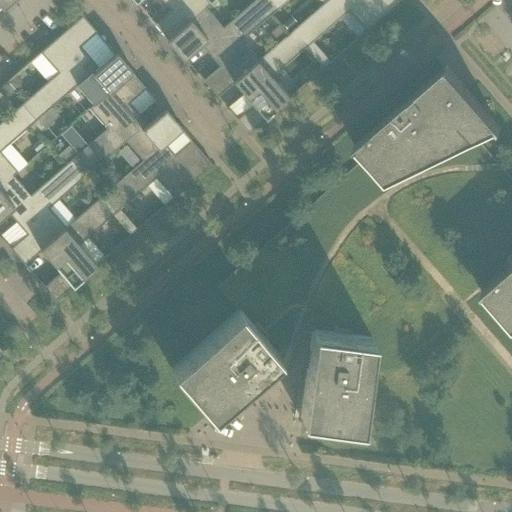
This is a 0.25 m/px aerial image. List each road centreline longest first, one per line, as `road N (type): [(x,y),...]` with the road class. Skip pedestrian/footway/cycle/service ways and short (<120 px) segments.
road 1 (tertiary): [(501,511),(0,447)]
road 2 (tertiary): [(0,470),(305,511)]
road 3 (residential): [(227,145),(97,0)]
